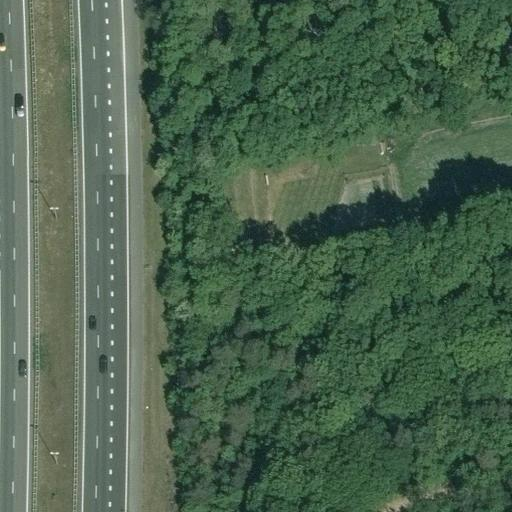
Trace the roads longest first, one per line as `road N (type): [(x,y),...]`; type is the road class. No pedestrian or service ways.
road 1 (motorway): [(94,511),(91,0)]
road 2 (motorway): [(7,0),(13,269)]
road 3 (motorway): [(13,269),(11,511)]
road 4 (track): [(391,511),(511,482)]
